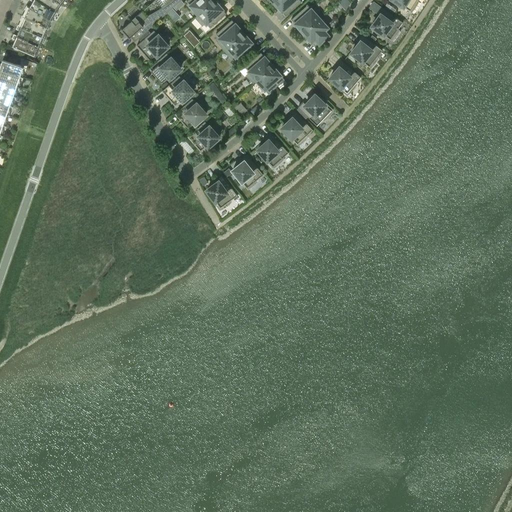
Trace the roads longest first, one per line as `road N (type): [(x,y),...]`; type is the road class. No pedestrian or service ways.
road 1 (residential): [(0,282),(86,37),(100,21)]
road 2 (residential): [(188,176),(100,21)]
road 3 (residential): [(188,176),(310,70)]
